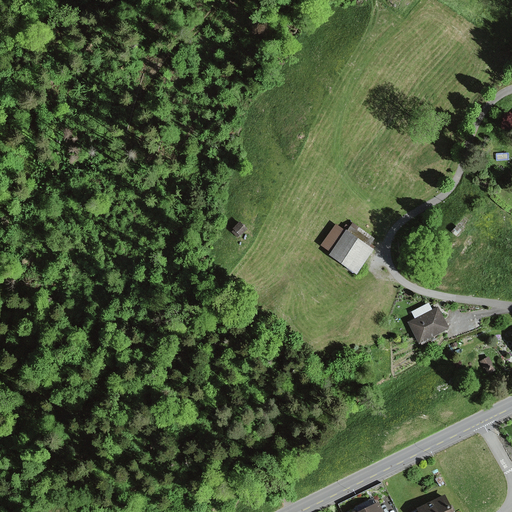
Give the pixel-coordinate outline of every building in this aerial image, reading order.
[(247,229),(240,222),(231,231),(238,238),(247,229)] [(347,232),(336,224),(321,246),(331,252),(329,255),(357,274),(374,249),(370,246),(375,239),(353,224),(347,232)] [(462,231),(457,226),(452,232),(457,237),(462,231)] [(450,328),(438,307),(432,310),(429,303),(411,312),(415,319),(408,322),(420,344),(450,328)] [(444,484),(440,476),(435,479),(440,487),(444,484)] [(453,511),(445,495),(417,509),(417,511),(453,511)] [(383,511),(379,502),(358,511),(354,511),(353,511),(383,511)]
